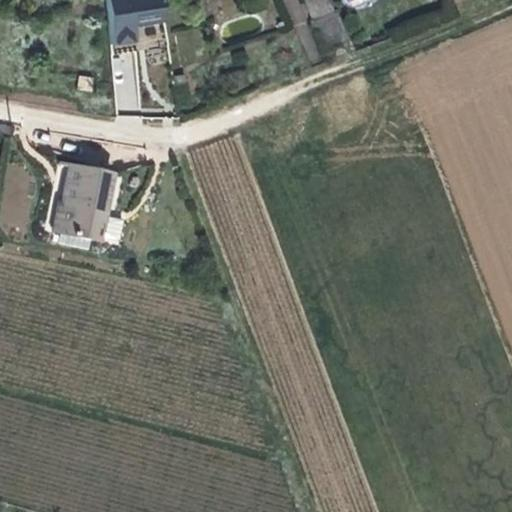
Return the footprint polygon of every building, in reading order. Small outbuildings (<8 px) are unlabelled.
[(161,0),(105,0),(111,38),(136,35),(135,15),(143,15),(165,16),(161,0)] [(334,12),(328,0),(302,0),(311,21),(312,22),(334,12)] [(348,40),(336,12),(334,12),(312,22),(324,52),(343,43),(348,40)] [(188,105),(183,75),(173,77),(179,107),(188,105)] [(99,241),(112,173),(84,168),(67,165),(59,201),(57,201),(51,232),(99,241)] [(117,243),(123,220),(110,216),(103,240),(117,243)]
